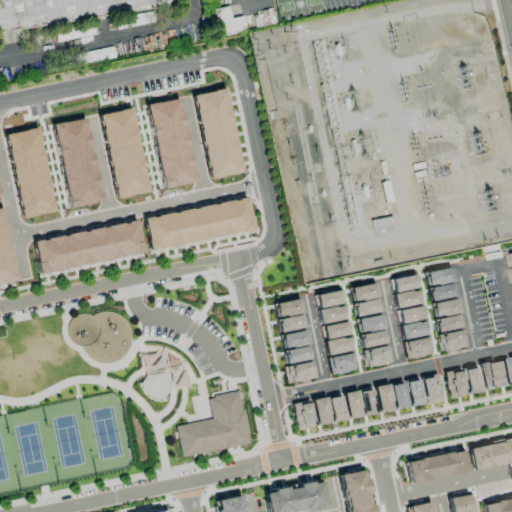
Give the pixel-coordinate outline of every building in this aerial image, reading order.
[(178,0),(179,6),(3,33),(0,18),(0,0),(178,0)] [(228,18),(226,7),(213,9),(218,35),(243,31),(241,16),(228,18)] [(223,88),(240,171),(207,178),(190,95),(223,88)] [(176,98),(194,181),(161,188),(143,105),(176,98)] [(128,106),(146,190),(113,197),(96,113),(128,106)] [(81,117),(99,201),(66,208),(49,124),(81,117)] [(35,127),(52,210),(19,217),(2,134),(35,127)] [(141,216),(148,250),(251,228),(244,194),(141,216)] [(0,210),(15,279),(0,282),(0,210)] [(31,240),(133,219),(140,251),(38,273),(31,240)] [(422,272),(425,286),(451,280),(448,267),(422,272)] [(387,279),(390,292),(416,287),(413,274),(387,279)] [(425,288),(428,301),(453,295),(450,282),(425,288)] [(346,289),(349,303),(375,298),(372,284),(346,289)] [(390,294),(393,307),(418,302),(416,290),(407,292),(407,290),(390,294)] [(313,296),(316,310),(341,305),(338,291),(313,296)] [(271,303),(273,317),(299,312),(297,298),(271,303)] [(428,303),(431,317),(457,312),(454,298),(428,303)] [(350,306),(352,318),(376,313),(374,300),(350,306)] [(393,311),(396,323),(413,320),(422,318),(420,305),(393,311)] [(315,312),(318,326),(343,321),(340,307),(315,312)] [(273,319),(276,332),(302,327),(299,314),(273,319)] [(352,320),(356,336),(382,331),(378,315),(352,320)] [(432,320),(435,332),(458,327),(455,315),(432,320)] [(396,323),(400,340),(425,334),(423,321),(414,323),(413,320),(396,323)] [(320,328),(322,341),(347,336),(344,323),(320,328)] [(434,334),(438,352),(464,347),(460,329),(434,334)] [(278,337),(281,351),(306,346),(303,331),(278,337)] [(356,337),(358,349),(383,344),(381,332),(356,337)] [(400,342),(404,360),(430,354),(426,336),(400,342)] [(321,343),(324,357),(350,352),(347,338),(321,343)] [(359,352),(363,370),(389,364),(385,346),(359,352)] [(281,353),(284,366),(308,361),(305,348),(281,353)] [(325,360),(328,376),(353,370),(349,354),(325,360)] [(492,363),(497,387),(510,385),(505,360),(492,363)] [(281,368),(286,387),(314,380),(310,362),(281,368)] [(477,366),(482,391),(494,388),(489,364),(477,366)] [(473,366),(479,392),(466,394),(460,368),(473,366)] [(441,373),(447,399),(464,395),(457,369),(441,373)] [(418,378),(424,405),(440,401),(434,375),(418,378)] [(402,383),(407,408),(421,405),(416,380),(402,383)] [(405,409),(400,384),(386,387),(392,412),(405,409)] [(371,388),(377,414),(389,412),(384,386),(371,388)] [(237,391),(248,444),(180,458),(173,427),(210,419),(205,398),(237,391)] [(356,394),(361,419),(374,416),(369,391),(356,394)] [(340,395),(345,421),(360,418),(354,392),(340,395)] [(325,400),(330,425),(343,423),(337,397),(325,400)] [(309,402),(314,428),(328,425),(323,399),(309,402)] [(289,406),(295,432),(312,429),(306,402),(289,406)] [(466,448),(511,437),(511,460),(471,470),(466,448)] [(403,461),(407,482),(465,471),(461,450),(403,461)] [(343,511),(335,474),(360,469),(362,478),(364,478),(367,492),(364,492),(366,504),(369,503),(370,511),(343,511)] [(262,493),(265,511),(286,511),(323,505),(319,481),(309,483),(309,481),(295,484),(295,487),(284,489),(284,486),(270,489),(271,491),(262,493)] [(447,511),(444,498),(467,493),(470,511),(447,511)] [(480,511),(479,503),(511,494),(511,511),(480,511)] [(214,500),(238,495),(241,511),(213,511),(213,510),(216,509),(214,500)] [(407,511),(406,506),(427,501),(429,511),(407,511)]
